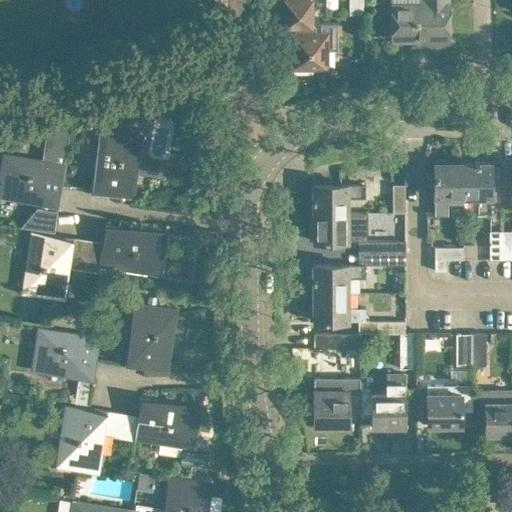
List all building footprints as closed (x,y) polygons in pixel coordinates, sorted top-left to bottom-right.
[(391,0),(391,4),(391,39),(448,39),(448,0),(391,0)] [(320,22),(320,34),(315,34),(315,25),(313,25),(313,1),(284,1),(285,26),(298,26),(298,34),(293,34),(293,66),(325,66),(325,49),(337,49),(337,22),(320,22)] [(103,112),(102,121),(111,122),(112,114),(103,112)] [(57,204),(60,185),(70,121),(45,124),(41,159),(3,153),(0,172),(0,195),(38,201),(57,204)] [(141,135),(100,129),(91,190),(132,196),(141,135)] [(474,161),(474,162),(462,162),(462,196),(477,196),(477,214),(490,214),(490,162),(478,162),(478,161),(474,161)] [(447,214),(447,196),(462,196),(462,162),(434,162),(434,214),(447,214)] [(65,164),(63,175),(75,176),(76,168),(72,165),(65,164)] [(392,183),(392,211),(404,211),(404,183),(392,183)] [(311,196),(311,200),(312,200),(312,212),(347,212),(347,197),(364,197),(364,184),(312,184),(312,196),(311,196)] [(53,231),(57,206),(42,204),(41,207),(36,206),(19,226),(53,231)] [(347,212),(312,212),(313,240),(333,240),(365,240),(365,212),(347,212)] [(105,223),(102,242),(99,264),(160,274),(166,232),(105,223)] [(511,229),(501,230),(501,258),(511,257),(511,229)] [(489,258),(501,258),(501,230),(489,230),(489,258)] [(68,265),(98,270),(99,264),(102,242),(30,231),(21,292),(63,298),(68,265)] [(376,239),(377,251),(405,251),(405,239),(376,239)] [(434,246),(434,258),(445,258),(462,258),(462,246),(434,246)] [(405,263),(405,251),(377,251),(377,263),(405,263)] [(446,269),(445,258),(434,258),(434,269),(446,269)] [(311,280),(313,280),(313,292),(347,292),(347,277),(365,277),(365,264),(313,264),(313,276),(311,275),(311,280)] [(365,307),(347,307),(347,292),(313,292),(313,320),(365,320),(365,307)] [(147,304),(134,302),(128,344),(125,362),(144,366),(167,369),(176,308),(153,305),(147,304)] [(377,332),(399,332),(405,332),(405,320),(377,320),(377,332)] [(31,368),(77,375),(92,377),(95,358),(98,335),(37,326),(31,368)] [(342,332),(313,332),(313,347),(342,347),(358,346),(358,333),(357,333),(357,332),(342,332)] [(415,332),(405,332),(399,332),(399,361),(416,361),(415,332)] [(455,364),(471,364),(470,332),(455,332),(455,364)] [(485,332),(470,332),(471,364),(486,364),(485,332)] [(371,392),(360,393),(361,415),(362,415),(362,412),(371,412),(371,424),(403,424),(403,404),(403,373),(387,373),(387,392),(371,392)] [(77,375),(74,402),(88,404),(92,377),(77,375)] [(359,376),(313,376),(313,388),(313,424),(347,425),(347,412),(359,412),(359,376)] [(471,383),(426,384),(426,404),(426,424),(460,424),(460,415),(460,409),(471,409),(471,383)] [(485,432),(511,431),(511,388),(479,389),(479,401),(485,401),(485,432)] [(194,447),(200,405),(140,396),(137,415),(133,437),(194,447)] [(97,472),(103,433),(106,410),(87,408),(65,404),(62,424),(55,465),(97,472)] [(106,410),(103,433),(133,437),(137,415),(106,410)] [(182,449),(180,463),(206,467),(208,453),(182,449)] [(177,464),(175,475),(187,477),(189,466),(177,464)] [(135,511),(205,511),(210,482),(168,475),(164,508),(137,504),(135,511)] [(72,500),(69,511),(131,511),(132,509),(112,506),(72,500)]
